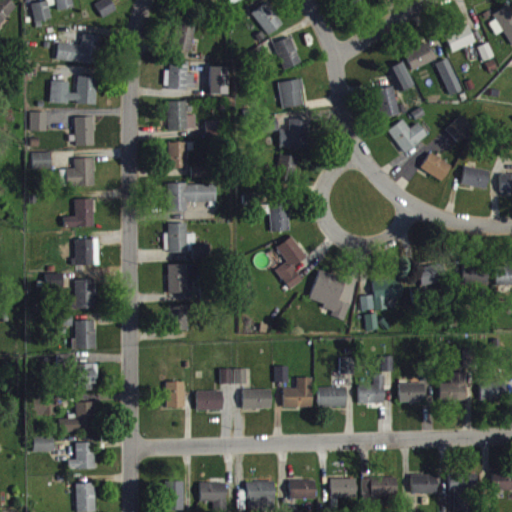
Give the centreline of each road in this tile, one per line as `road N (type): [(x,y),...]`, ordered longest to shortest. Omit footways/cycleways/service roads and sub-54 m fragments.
road 1 (residential): [(149,0),(139,24),(128,147),(132,511)]
road 2 (residential): [(511,436),(132,447)]
road 3 (residential): [(511,224),(417,211),(359,154),(338,57),(306,0)]
road 4 (residential): [(359,154),(336,169),(325,190),(324,214),(334,231),(356,244),(384,242),(417,211)]
